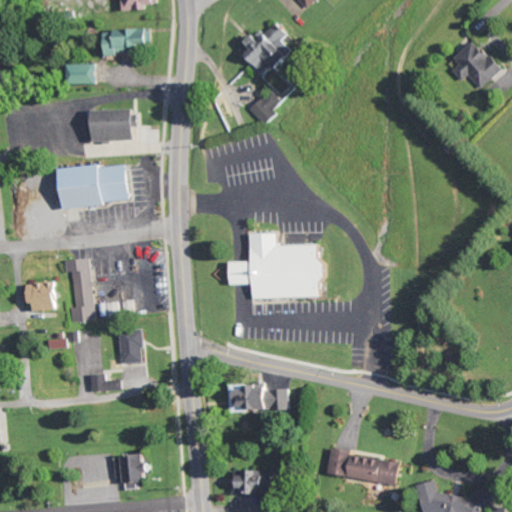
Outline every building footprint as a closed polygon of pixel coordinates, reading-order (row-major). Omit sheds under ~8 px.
[(162,0),(127,0),(128,11),(151,10),(150,5),(163,5),(162,0)] [(304,0),(313,10),(323,0),(304,0)] [(295,60),(290,54),(295,51),(287,39),(293,35),(284,22),(248,46),(265,72),(278,64),(282,69),(295,60)] [(155,29),(107,32),(109,56),(136,54),(136,47),(156,46),(155,29)] [(458,70),(467,81),(474,75),(487,90),(509,70),(481,39),(460,59),(465,64),(458,70)] [(103,65),(78,65),(78,85),(104,84),(103,65)] [(283,115),(279,109),(287,102),(277,90),(256,109),(271,126),(283,115)] [(143,141),(142,127),(146,127),(146,110),(99,111),(101,142),(143,141)] [(115,206),(114,202),(139,200),(136,164),(70,170),(74,210),(115,206)] [(237,285),(259,285),(260,299),(330,298),(330,282),(339,282),(338,262),(329,263),(328,246),(286,247),(286,234),(258,235),(259,262),(237,263),(237,285)] [(77,273),(79,308),(75,308),(76,322),(99,321),(96,259),(71,260),(71,273),(77,273)] [(43,312),(66,311),(65,283),(36,284),(36,303),(43,303),(43,312)] [(122,316),(122,303),(109,303),(109,316),(122,316)] [(126,331),(127,364),(150,363),(149,330),(126,331)] [(61,340),(55,340),(55,349),(71,349),(70,333),(61,333),(61,340)] [(8,372),(0,371),(0,389),(9,389),(8,372)] [(128,391),(127,380),(113,380),(113,375),(98,376),(98,392),(128,391)] [(235,388),(236,412),(297,411),(296,387),(235,388)] [(0,427),(0,446),(8,446),(7,427),(0,427)] [(335,477),(405,484),(408,460),(338,453),(335,477)] [(157,456),(121,457),(122,478),(134,478),(134,489),(146,489),(146,484),(157,484),(157,456)] [(278,472),(240,471),(239,495),(277,496),(278,472)] [(428,511),(505,511),(506,510),(503,509),(491,510),(501,496),(486,485),(477,499),(444,493),(442,482),(425,485),(428,511)]
